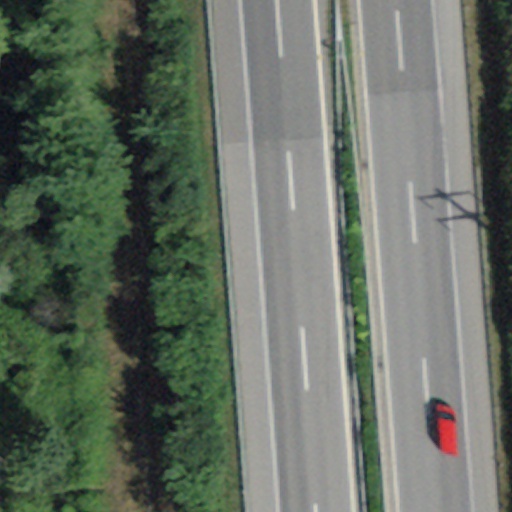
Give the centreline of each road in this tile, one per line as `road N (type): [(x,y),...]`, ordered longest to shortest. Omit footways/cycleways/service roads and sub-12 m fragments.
road 1 (track): [(123,0),(178,511)]
road 2 (motorway): [(275,0),(313,511)]
road 3 (motorway): [(432,511),(394,0)]
